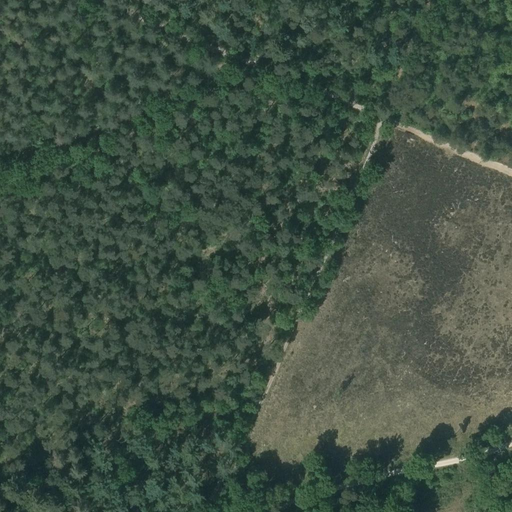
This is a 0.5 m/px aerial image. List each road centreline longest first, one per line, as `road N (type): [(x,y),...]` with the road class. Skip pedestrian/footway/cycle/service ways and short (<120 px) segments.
road 1 (track): [(381,114),(211,511)]
road 2 (track): [(0,176),(280,71)]
road 3 (track): [(111,0),(381,114)]
road 4 (track): [(511,437),(230,511)]
road 5 (track): [(381,114),(511,169)]
